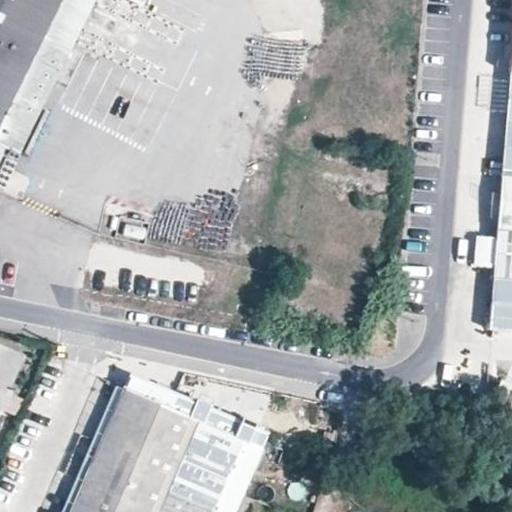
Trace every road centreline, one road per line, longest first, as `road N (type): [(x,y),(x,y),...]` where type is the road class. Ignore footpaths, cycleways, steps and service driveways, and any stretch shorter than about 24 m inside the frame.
road 1 (unclassified): [(463,0),(434,345),(421,376),(393,387)]
road 2 (residential): [(393,387),(99,327)]
road 3 (residential): [(99,327),(19,511)]
